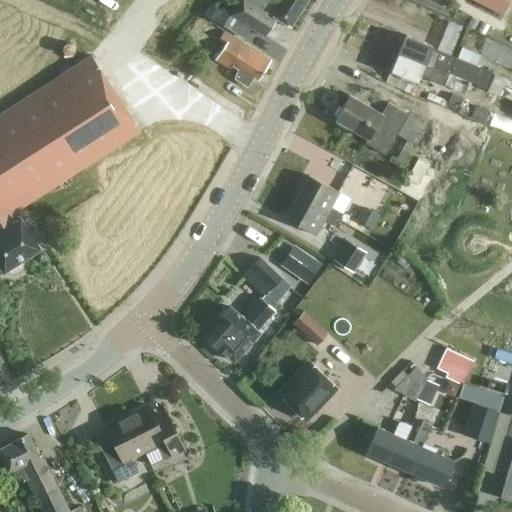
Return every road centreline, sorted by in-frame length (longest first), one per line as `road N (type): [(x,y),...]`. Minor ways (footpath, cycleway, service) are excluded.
road 1 (tertiary): [(148,322),(211,232),(342,0)]
road 2 (tertiary): [(0,421),(84,373),(148,322)]
road 3 (residential): [(270,445),(148,322)]
road 4 (residential): [(381,511),(313,478),(270,445)]
